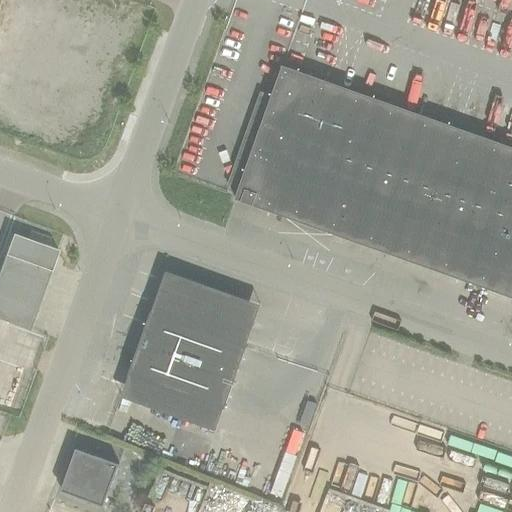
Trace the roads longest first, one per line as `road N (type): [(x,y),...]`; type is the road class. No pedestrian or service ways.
road 1 (unclassified): [(511,355),(115,214)]
road 2 (unclassified): [(11,511),(115,214)]
road 3 (unknown): [(511,82),(298,0)]
road 4 (unclassified): [(115,214),(194,0)]
road 5 (unclassified): [(115,214),(0,174)]
